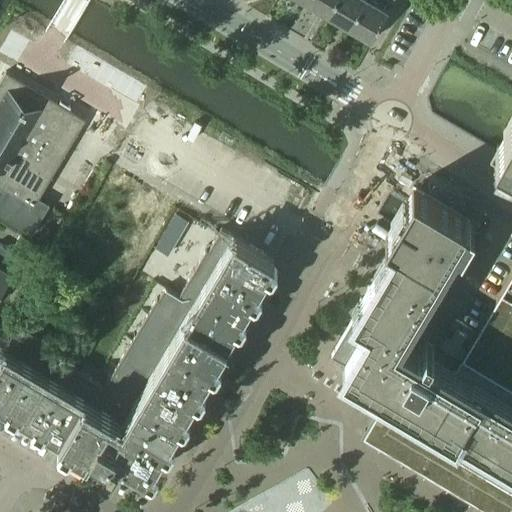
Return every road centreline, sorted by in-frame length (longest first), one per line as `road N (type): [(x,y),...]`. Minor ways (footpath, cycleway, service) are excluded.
road 1 (residential): [(163,511),(390,119)]
road 2 (tertiary): [(390,119),(189,0)]
road 3 (tertiary): [(511,200),(390,119)]
road 4 (residential): [(390,119),(458,0)]
